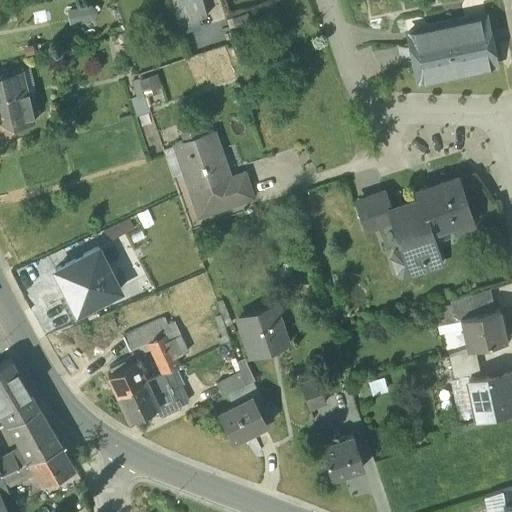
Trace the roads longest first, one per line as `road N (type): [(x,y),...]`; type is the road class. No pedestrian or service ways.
road 1 (residential): [(504,111),(395,117),(354,87),(327,0)]
road 2 (tertiary): [(131,454),(66,409),(0,296)]
road 3 (tertiary): [(277,511),(131,454)]
